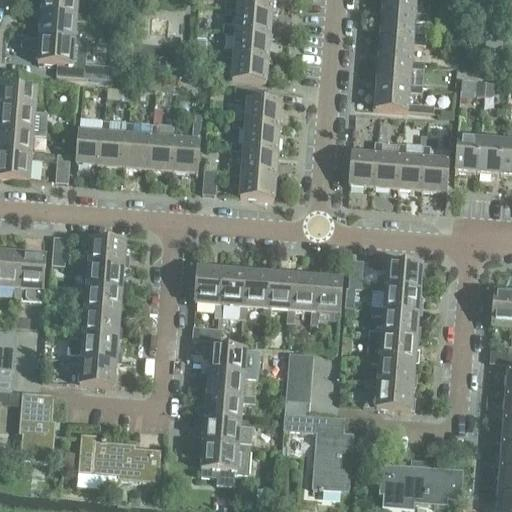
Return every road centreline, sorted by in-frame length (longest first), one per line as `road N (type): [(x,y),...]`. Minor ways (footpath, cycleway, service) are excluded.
road 1 (residential): [(375,429),(451,435),(462,421),(474,247)]
road 2 (residential): [(85,412),(152,417),(163,406),(176,226)]
road 3 (residential): [(320,233),(337,0)]
road 4 (residential): [(176,226),(0,210)]
road 5 (residential): [(474,247),(320,233)]
road 6 (residential): [(320,233),(176,226)]
